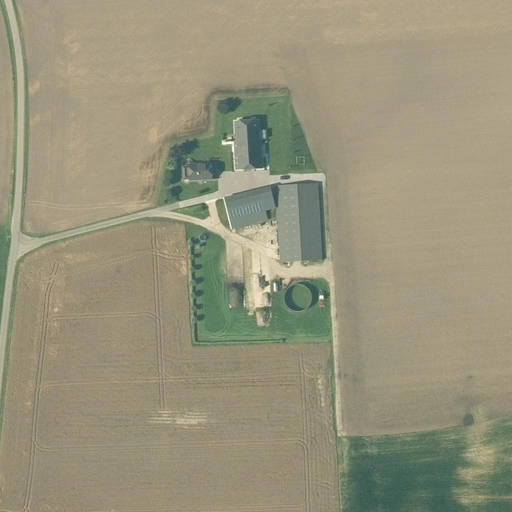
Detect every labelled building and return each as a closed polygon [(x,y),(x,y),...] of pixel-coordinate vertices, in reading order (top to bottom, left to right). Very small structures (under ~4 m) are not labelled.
[(235,122),(236,142),(222,143),(224,171),(262,169),(261,140),(259,140),(258,121),(235,122)] [(211,165),(190,166),(190,167),(183,167),(183,180),(190,180),(190,181),(212,180),(211,165)] [(318,184),(275,188),(279,264),(322,261),(318,184)] [(260,190),(223,199),(231,230),(268,221),(265,211),(276,208),(271,188),(260,191),(260,190)] [(287,287),(288,298),(290,298),(291,305),(290,305),(290,310),(311,308),(309,290),(302,291),(302,286),(287,287)]
